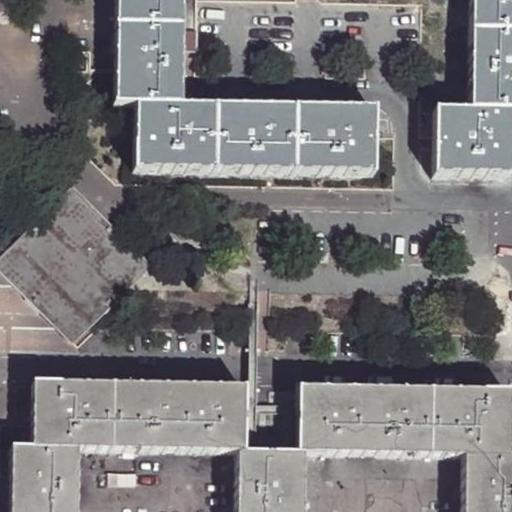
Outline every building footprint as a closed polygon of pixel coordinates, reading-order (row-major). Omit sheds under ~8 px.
[(112,0),(113,31),(177,32),(176,0),(112,0)] [(511,0),(468,0),(468,37),(511,37),(511,0)] [(134,111),(175,112),(177,32),(113,31),(111,65),(110,111),(134,111)] [(511,37),(468,37),(465,117),(511,119),(511,37)] [(210,179),(211,113),(193,112),(175,112),(134,111),(134,177),(210,179)] [(289,180),(291,114),(251,113),(211,113),(210,179),(289,180)] [(330,115),(291,114),(289,180),(369,181),(370,116),(330,115)] [(510,157),(511,119),(465,117),(430,118),(429,183),(509,184),(510,157)] [(42,306),(70,336),(102,308),(103,310),(120,297),(117,293),(147,264),(117,233),(121,230),(108,216),(104,218),(88,200),(76,188),(45,217),(42,214),(27,227),(30,231),(0,260),(0,261),(29,290),(25,293),(38,309),(42,306)] [(33,391),(32,457),(75,458),(111,458),(112,392),(79,392),(33,391)] [(159,393),(112,392),(111,458),(193,460),(192,393),(159,393)] [(193,460),(235,460),(244,460),(244,395),(192,393),(193,460)] [(295,394),(294,461),(299,461),(348,461),(348,395),(322,395),(295,394)] [(387,395),(348,395),(348,461),(426,462),(427,395),(387,395)] [(426,462),(459,462),(504,464),(505,398),(466,396),(427,395),(426,462)] [(7,497),(7,511),(73,511),(75,458),(32,457),(8,457),(7,497)] [(235,460),(234,511),(298,511),(299,501),(299,461),(294,461),(244,460),(235,460)] [(458,503),(458,511),(511,511),(511,463),(504,464),(459,462),(458,503)]
